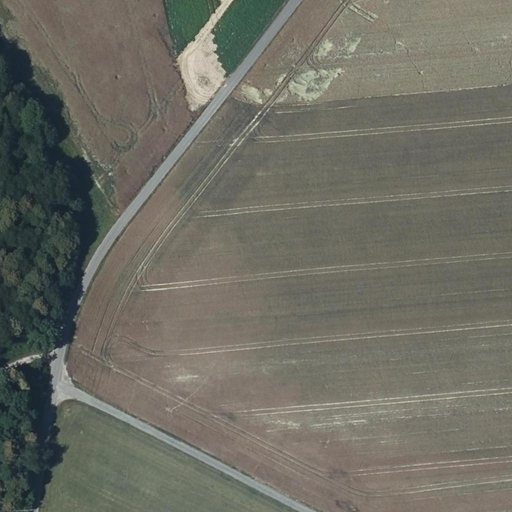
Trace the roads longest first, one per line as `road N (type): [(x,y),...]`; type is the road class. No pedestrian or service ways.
road 1 (unclassified): [(287,0),(114,225),(69,305),(49,385)]
road 2 (unclassified): [(49,385),(308,511)]
road 3 (unclassified): [(49,385),(27,511)]
